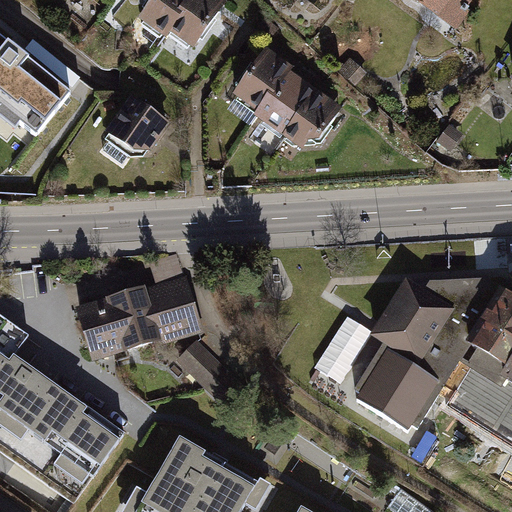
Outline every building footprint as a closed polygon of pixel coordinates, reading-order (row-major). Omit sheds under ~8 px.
[(156,0),(140,23),(172,45),(177,37),(198,52),(231,5),(223,0),(156,0)] [(419,0),(458,27),(478,0),(419,0)] [(78,94),(0,32),(0,114),(38,144),(78,94)] [(340,112),(263,53),(232,93),(309,153),(340,112)] [(143,161),(169,125),(133,100),(108,136),(143,161)] [(187,279),(75,310),(91,364),(202,334),(187,279)] [(477,332),(406,286),(368,345),(390,359),(357,410),(414,447),(474,354),(466,349),(477,332)] [(477,332),(466,349),(474,354),(504,373),(499,381),(511,388),(511,301),(500,294),(477,332)] [(29,340),(0,319),(0,413),(96,481),(127,438),(16,359),(29,340)] [(196,341),(176,362),(222,407),(243,385),(196,341)] [(243,511),(259,484),(183,441),(142,511),(243,511)] [(399,511),(436,511),(402,489),(391,506),(399,511)]
